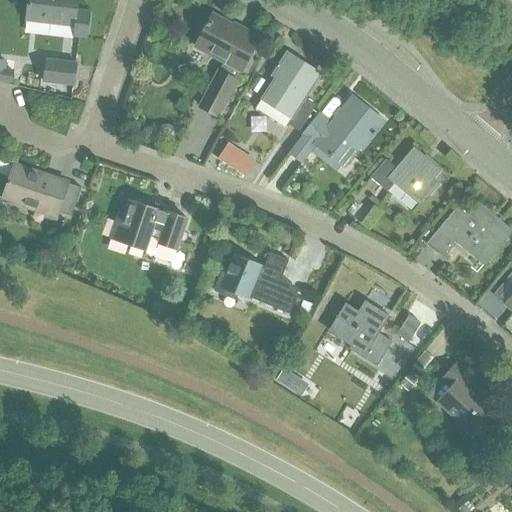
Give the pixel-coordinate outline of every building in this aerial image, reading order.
[(27,0),(25,21),(75,27),(74,36),(86,38),(87,33),(90,12),(77,11),(78,0),(27,0)] [(259,41),(223,22),(212,16),(196,47),(225,62),(220,73),(219,72),(200,107),(218,117),(236,83),(236,82),(241,72),(241,73),(259,41)] [(261,101),(256,109),(285,128),(287,125),(299,132),(312,111),(301,104),(305,98),(320,75),(287,54),(258,99),(261,101)] [(47,58),(44,83),(76,87),(79,62),(47,58)] [(7,61),(0,60),(0,82),(13,84),(15,71),(6,69),(7,61)] [(303,135),(289,153),(302,163),(316,145),(320,140),(337,153),(332,159),(343,167),(359,147),(362,149),(383,122),(352,98),(331,125),(318,115),(303,135)] [(228,141),(218,157),(232,166),(242,151),(228,141)] [(433,182),(442,172),(414,148),(396,170),(386,161),(371,179),(381,187),(387,180),(420,208),(439,186),(433,182)] [(0,160),(0,174),(9,178),(2,200),(56,218),(57,214),(71,218),(80,189),(67,185),(67,184),(13,166),(0,160)] [(120,211),(111,238),(146,250),(150,238),(158,241),(157,244),(163,246),(176,250),(186,220),(129,201),(125,213),(120,211)] [(427,244),(438,253),(448,262),(452,258),(448,255),(458,244),(483,265),(510,233),(478,205),(469,216),(458,207),(427,244)] [(286,285),(282,277),(289,260),(270,253),(265,266),(235,254),(227,274),(222,272),(214,291),(233,299),(235,294),(248,300),(249,297),(289,314),(298,291),(286,285)] [(381,329),(388,318),(365,303),(358,313),(345,305),(326,336),(377,368),(392,343),(376,333),(379,328),(381,329)] [(397,337),(409,344),(421,324),(409,317),(397,337)] [(482,422),(493,409),(471,388),(475,383),(456,366),(441,383),(449,390),(437,404),(458,422),(453,427),(475,446),(490,430),(482,422)]
